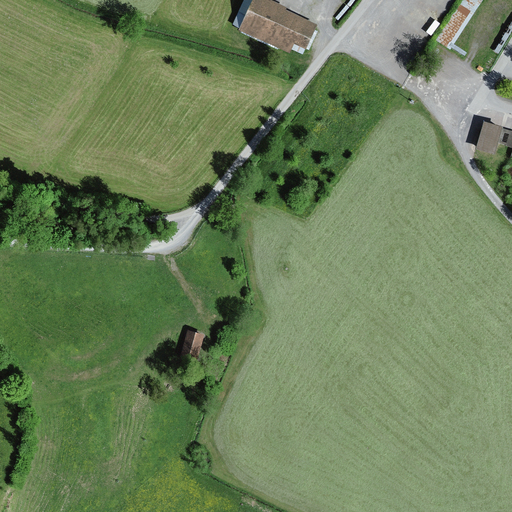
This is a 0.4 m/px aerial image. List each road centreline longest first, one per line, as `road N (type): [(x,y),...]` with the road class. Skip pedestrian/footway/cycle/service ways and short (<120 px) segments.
road 1 (unclassified): [(368,0),(190,220)]
road 2 (track): [(335,39),(413,86),(511,220)]
road 3 (track): [(190,220),(173,242),(149,250),(0,240)]
road 4 (track): [(190,220),(112,215),(0,184)]
